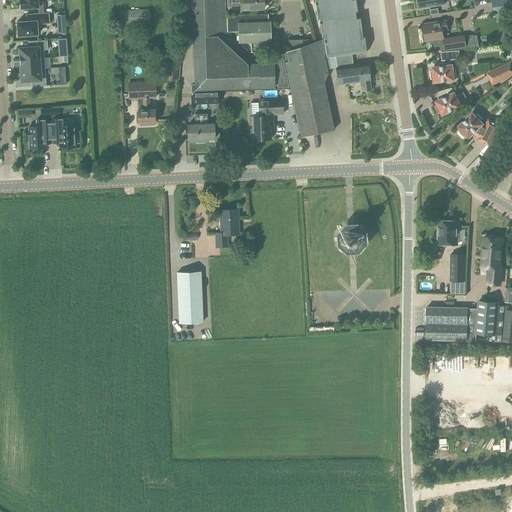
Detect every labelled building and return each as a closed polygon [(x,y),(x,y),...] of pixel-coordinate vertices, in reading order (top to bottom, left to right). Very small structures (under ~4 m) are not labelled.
[(38,7),(39,13),(44,13),(43,2),(41,2),(40,0),(19,0),(20,9),(38,7)] [(274,87),(273,64),(257,65),(245,65),(244,62),(219,38),(227,34),(227,33),(226,16),(225,0),(191,0),(194,84),(193,84),(191,85),(191,91),(193,92),(194,92),(195,91),(206,90),(219,90),(258,88),(274,87)] [(240,7),(240,10),(263,9),(263,0),(227,0),(227,7),(240,7)] [(313,0),(314,2),(315,1),(318,20),(320,20),(322,40),(286,52),(287,62),(285,62),(300,137),(334,130),(324,82),(328,74),(324,54),(326,54),(327,58),(335,57),(337,69),(336,69),(338,85),(360,82),(361,92),(371,90),(368,64),(353,66),(352,54),(366,53),(364,33),(362,33),(359,14),(358,14),(355,0),(313,0)] [(511,9),(510,0),(496,0),(498,11),(511,9)] [(121,22),(150,20),(149,9),(120,11),(121,22)] [(17,22),(18,36),(38,35),(37,24),(49,23),(48,12),(44,13),(39,13),(26,14),(27,21),(17,22)] [(250,53),(268,52),(268,42),(270,42),(269,22),(256,23),(256,15),(226,16),(227,33),(238,32),(239,43),(250,43),(250,53)] [(443,39),(443,38),(442,30),(448,29),(446,21),(424,24),(426,40),(427,40),(428,43),(434,42),(435,51),(445,50),(443,39)] [(467,47),(465,35),(443,39),(445,51),(467,47)] [(58,48),(66,48),(66,39),(58,39),(58,48)] [(19,48),(19,55),(19,59),(44,58),(44,50),(48,50),(47,40),(28,41),(29,47),(19,48)] [(450,60),(460,59),(459,50),(441,52),(442,61),(443,61),(443,63),(434,64),(435,67),(433,67),(433,70),(430,71),(431,79),(434,79),(434,82),(454,80),(454,76),(457,76),(456,68),(453,68),(452,65),(450,65),(450,62),(450,60)] [(20,64),(20,70),(45,68),(44,58),(19,59),(20,64)] [(492,86),(511,76),(511,63),(511,61),(486,73),(492,86)] [(177,81),(179,81),(180,65),(178,65),(178,63),(170,62),(169,81),(177,81)] [(31,81),(32,87),(46,86),(45,68),(20,70),(21,81),(31,81)] [(143,99),(144,109),(138,110),(138,124),(140,124),(140,125),(147,125),(146,123),(155,123),(154,109),(150,109),(149,98),(156,98),(155,81),(128,83),(128,99),(143,99)] [(191,97),(191,104),(219,103),(218,92),(206,92),(194,93),(193,93),(193,97),(191,97)] [(459,94),(456,95),(454,92),(436,101),(438,104),(435,105),(439,113),(441,112),(443,115),(461,106),(459,103),(462,102),(459,94)] [(282,114),(282,99),(258,100),(259,117),(250,117),(250,127),(253,127),(254,140),(271,140),(270,123),(273,123),(273,115),(282,114)] [(484,128),(483,127),(484,127),(481,125),(483,123),(481,121),(483,119),(477,113),(475,115),(472,113),(458,127),(460,129),(458,131),(464,137),(466,135),(469,138),(470,136),(472,138),(478,132),(480,134),(480,135),(491,141),(499,125),(488,119),(484,128)] [(213,124),(207,124),(207,114),(195,114),(195,125),(188,125),(188,140),(190,140),(190,142),(208,142),(208,139),(214,139),(213,124)] [(73,118),(52,119),(52,133),(56,133),(57,148),(75,147),(74,140),(77,140),(76,131),(74,131),(73,118)] [(33,149),(33,151),(42,151),(42,148),(45,148),(44,145),(51,145),(50,119),(36,120),(37,126),(29,127),(29,135),(28,135),(28,141),(29,140),(30,149),(33,149)] [(216,247),(228,247),(227,235),(239,234),(238,210),(220,210),(221,233),(216,233),(216,247)] [(458,245),(458,221),(439,220),(439,235),(438,235),(438,242),(439,242),(439,244),(458,245)] [(347,230),(342,235),(343,243),(348,248),(355,247),(360,242),(360,235),(355,230),(347,230)] [(484,237),(482,267),(489,268),(488,284),(500,285),(502,267),(500,267),(503,239),(484,237)] [(466,281),(466,255),(451,254),(451,280),(466,281)] [(201,273),(177,274),(179,323),(203,322),(201,273)] [(419,287),(430,286),(430,276),(418,276),(419,287)] [(477,309),(475,334),(476,334),(497,336),(496,341),(501,341),(504,310),(505,306),(499,305),(500,302),(478,300),(477,309)] [(428,306),(427,340),(476,341),(476,334),(475,334),(477,309),(467,309),(468,308),(428,306)] [(511,310),(504,310),(501,341),(511,342),(511,310)] [(440,369),(440,360),(430,360),(430,369),(440,369)] [(468,450),(476,441),(472,437),(464,446),(468,450)] [(511,511),(511,494),(502,496),(503,507),(503,511),(511,511)]
